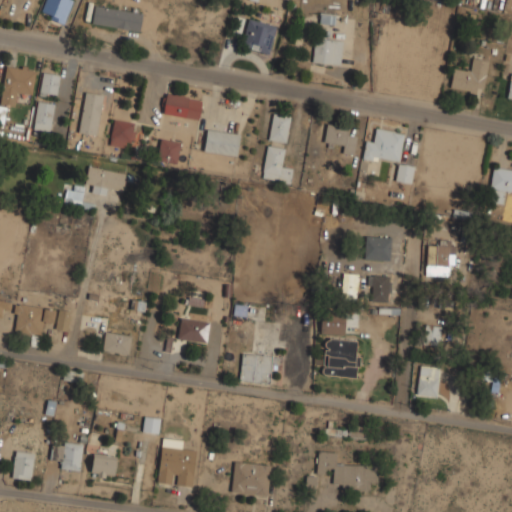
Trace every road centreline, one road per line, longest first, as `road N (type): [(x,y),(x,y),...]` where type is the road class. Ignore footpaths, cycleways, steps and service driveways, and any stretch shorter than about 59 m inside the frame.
road 1 (residential): [(511,127),(0,36)]
road 2 (residential): [(511,429),(0,355)]
road 3 (residential): [(414,235),(399,415)]
road 4 (residential): [(164,511),(0,489)]
